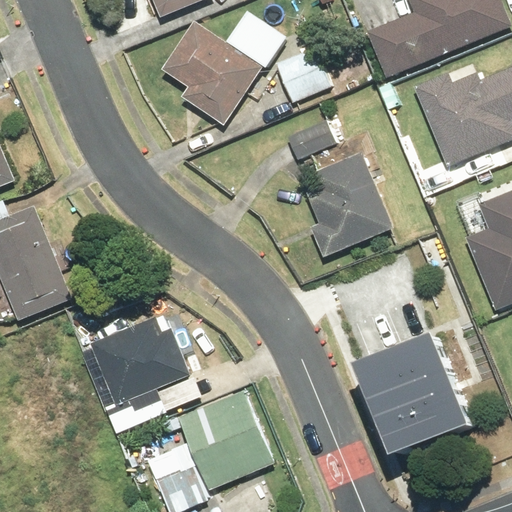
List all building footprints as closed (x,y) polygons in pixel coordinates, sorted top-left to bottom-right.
[(211,0),(153,0),(162,20),(211,0)] [(369,34),(389,80),(511,29),(511,23),(502,0),(409,0),(416,15),(369,34)] [(267,70),(199,26),(166,76),(190,91),(184,101),(228,130),(267,70)] [(320,51),(278,67),(296,113),(337,97),(320,51)] [(452,75),(417,89),(451,170),(511,144),(511,69),(483,82),(480,75),(456,85),(452,75)] [(330,120),(287,138),(296,160),(338,143),(330,120)] [(0,189),(18,182),(0,139),(0,189)] [(396,231),(365,155),(314,176),(321,194),(311,198),(322,225),(314,228),(327,259),(396,231)] [(490,231),(468,241),(498,312),(511,306),(511,192),(479,206),(490,231)] [(75,303),(36,207),(0,221),(0,273),(21,325),(75,303)] [(439,254),(414,264),(429,303),(454,294),(439,254)] [(459,304),(443,311),(465,365),(481,358),(459,304)] [(53,319),(12,334),(18,352),(60,337),(53,319)] [(160,319),(95,345),(119,409),(196,379),(177,330),(166,335),(160,319)] [(352,381),(372,430),(462,392),(442,343),(433,347),(425,328),(349,360),(357,379),(352,381)] [(245,392),(181,418),(212,494),(277,467),(245,392)] [(112,461),(81,475),(93,504),(125,490),(112,461)] [(186,511),(204,504),(189,469),(157,482),(169,511),(186,511)] [(6,490),(2,476),(0,476),(0,507),(47,494),(42,479),(6,490)] [(42,511),(39,503),(12,511),(42,511)]
